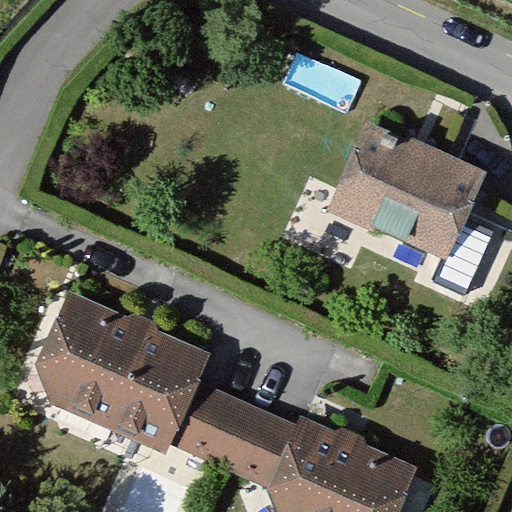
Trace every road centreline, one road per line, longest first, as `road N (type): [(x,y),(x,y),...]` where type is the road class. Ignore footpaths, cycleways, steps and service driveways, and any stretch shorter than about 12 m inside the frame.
road 1 (residential): [(99,0),(34,69),(0,146)]
road 2 (tertiary): [(352,0),(511,71)]
